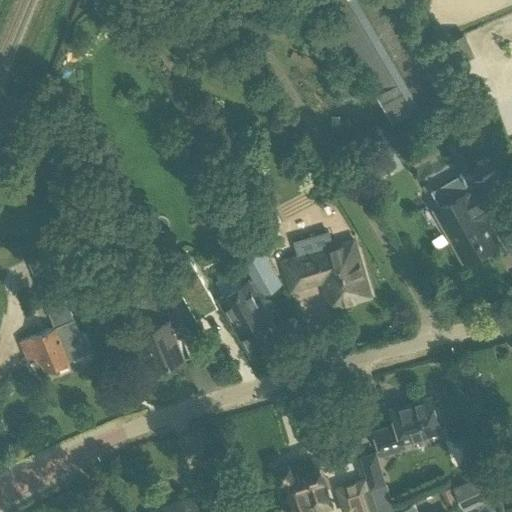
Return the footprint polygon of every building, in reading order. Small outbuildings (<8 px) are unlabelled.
[(387,0),(324,0),(323,1),(393,121),(441,94),(387,0)] [(463,36),(448,43),(458,65),(473,59),(463,36)] [(480,90),(469,95),(476,110),(487,105),(480,90)] [(469,189),(439,206),(458,239),(453,242),(464,261),(499,242),(486,218),(492,215),(493,216),(511,205),(511,199),(496,171),(474,183),(476,187),(470,191),(469,189)] [(125,230),(102,245),(116,265),(125,258),(119,250),(132,241),(125,230)] [(259,286),(224,306),(251,355),(268,345),(271,348),(279,344),(279,339),(281,338),(256,294),(280,281),(258,243),(240,253),(259,286)] [(335,244),(283,260),(291,289),(317,281),(315,276),(323,273),(332,302),(340,299),(344,301),(349,302),(353,301),(356,298),(358,294),(367,291),(362,272),(364,272),(355,245),(337,250),(335,244)] [(68,250),(55,255),(59,266),(72,260),(68,250)] [(55,326),(21,340),(28,358),(38,354),(45,369),(55,365),(59,369),(67,365),(68,359),(87,352),(86,350),(89,343),(85,333),(78,331),(47,252),(28,260),(55,326)] [(128,259),(116,267),(130,289),(142,280),(128,259)] [(197,321),(219,309),(198,272),(176,284),(197,321)] [(174,288),(161,293),(172,320),(185,314),(174,288)] [(135,359),(125,366),(133,384),(147,378),(144,371),(153,367),(154,370),(171,363),(172,367),(185,361),(168,321),(139,333),(144,344),(130,352),(135,359)] [(396,423),(374,430),(382,455),(405,448),(403,440),(442,428),(439,418),(441,415),(438,407),(435,406),(432,396),(413,401),(415,405),(393,412),(396,423)] [(378,450),(361,455),(372,488),(389,483),(378,450)] [(323,476),(323,475),(320,466),(305,470),(303,464),(290,467),(289,464),(277,467),(280,479),(283,479),(290,502),(287,502),(290,511),(315,511),(316,511),(332,505),(323,476)] [(490,473),(456,485),(464,509),(499,496),(490,473)] [(375,511),(365,478),(336,487),(344,511),(375,511)] [(450,488),(442,491),(447,503),(455,500),(450,488)] [(195,495),(152,510),(152,511),(217,511),(213,500),(198,505),(195,495)]
